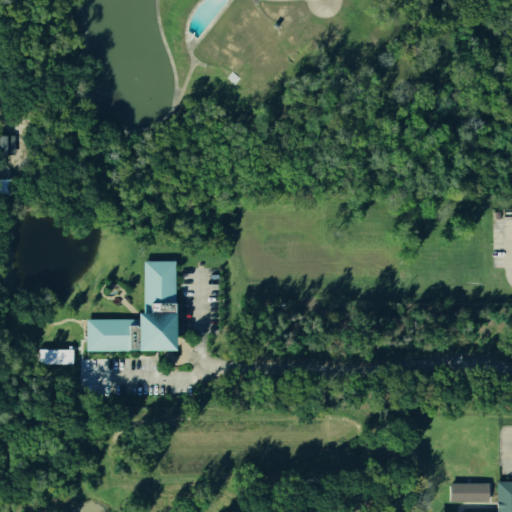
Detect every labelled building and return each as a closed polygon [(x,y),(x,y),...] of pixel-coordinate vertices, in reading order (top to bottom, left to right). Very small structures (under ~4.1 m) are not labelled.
[(0,155),(0,136),(13,136),(14,155),(0,155)] [(0,180),(10,180),(9,196),(0,196),(0,180)] [(172,258),(170,346),(83,349),(81,316),(129,316),(130,309),(139,308),(139,260),(172,258)] [(39,351),(71,351),(71,364),(39,364),(39,351)] [(495,511),(495,481),(511,480),(511,511),(495,511)] [(487,485),(448,485),(448,504),(487,504),(487,485)]
